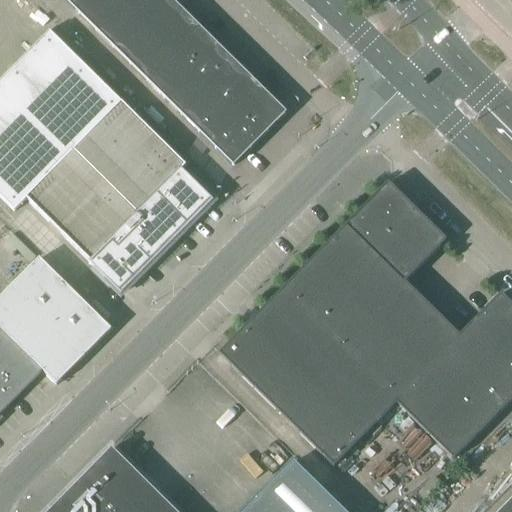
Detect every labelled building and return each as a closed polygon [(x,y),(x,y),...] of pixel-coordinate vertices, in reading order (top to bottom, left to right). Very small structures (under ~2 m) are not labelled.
[(197,31),(182,17),(181,15),(182,14),(181,13),(180,14),(175,10),(165,0),(64,0),(79,15),(78,15),(80,17),(80,16),(96,31),(95,32),(96,34),(97,33),(113,48),(112,49),(113,50),(114,50),(130,65),(129,66),(130,67),(131,67),(147,82),(146,83),(148,84),(149,84),(164,99),(163,99),(164,101),(165,100),(175,110),(180,115),(180,116),(181,117),(182,117),(197,132),(196,133),(198,134),(214,149),(213,150),(215,151),(216,150),(231,166),(232,167),(232,168),(233,166),(233,165),(246,152),(247,153),(249,152),(248,150),(264,134),(265,135),(267,134),(265,132),(282,116),(283,117),(284,115),(283,114),(282,115),(266,100),(267,99),(266,97),(265,98),(249,83),(250,82),(249,80),(248,81),(232,66),(233,65),(232,64),(231,65),(215,49),(216,48),(215,47),(214,48),(198,32),(199,31),(198,30),(197,31)] [(191,161),(175,146),(56,28),(49,35),(48,35),(0,83),(0,200),(13,214),(26,202),(88,263),(88,264),(87,265),(120,297),(212,204),(180,172),(191,161)] [(219,356),(259,396),(428,227),(387,186),(219,356)] [(428,227),(259,396),(332,469),(395,405),(452,461),(511,400),(511,309),(499,297),(458,340),(403,285),(444,243),(428,227)] [(0,415),(41,374),(55,388),(61,382),(62,384),(80,365),(79,364),(110,332),(38,261),(0,299),(0,415)] [(144,484),(111,451),(50,511),(172,511),(155,495),(153,497),(142,486),(144,484)] [(341,511),(293,464),(245,511),(341,511)]
